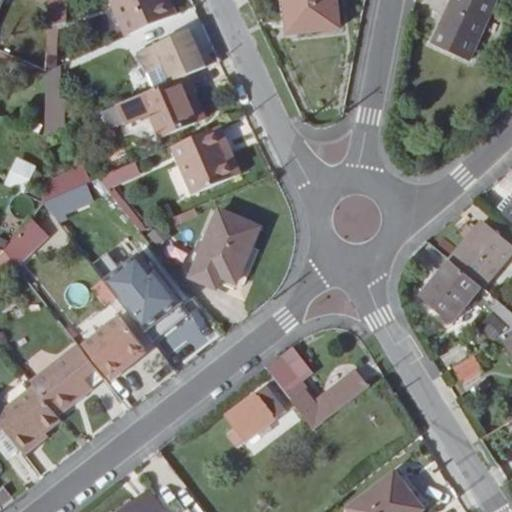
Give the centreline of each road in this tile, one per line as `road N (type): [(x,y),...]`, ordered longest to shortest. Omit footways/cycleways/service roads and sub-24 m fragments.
road 1 (residential): [(42,511),(284,323),(333,252)]
road 2 (residential): [(496,511),(378,321),(358,259)]
road 3 (residential): [(322,197),(285,141),(217,0)]
road 4 (residential): [(359,179),(391,0)]
road 5 (residential): [(394,205),(460,177),(511,129)]
